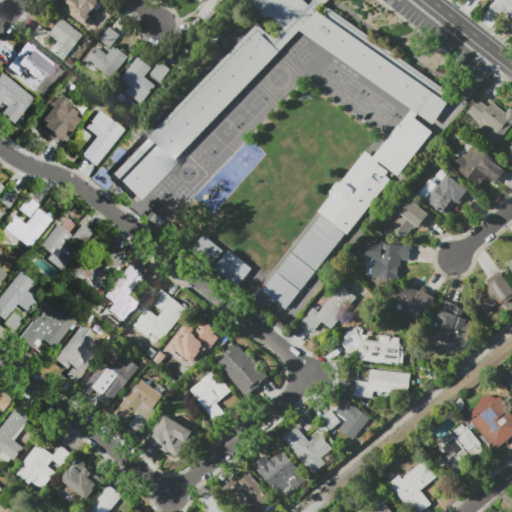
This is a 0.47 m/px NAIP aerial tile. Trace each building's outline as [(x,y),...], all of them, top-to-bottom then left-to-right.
[(101,0),(99,3),(102,5),(93,17),(94,19),(87,28),(64,10),(66,8),(61,3),(63,0),(101,0)] [(301,0),(310,8),(317,0),(332,0),(319,14),(323,17),(328,9),(455,98),(435,127),(301,33),(177,162),(179,163),(172,171),(140,203),(112,176),(150,137),(151,138),(171,117),(228,58),(210,41),(238,12),(256,30),(258,27),(275,40),(284,31),(270,18),(267,21),(250,4),(253,0),(301,0)] [(202,0),(201,2),(198,0),(221,0),(205,20),(197,13),(207,0),(202,0)] [(490,7),(495,0),(511,0),(511,18),(509,16),(506,20),(490,7)] [(30,36),(39,25),(48,32),(49,30),(51,31),(62,18),(83,35),(62,61),(30,36)] [(110,47),(100,39),(110,27),(120,35),(110,47)] [(7,67),(15,56),(22,62),(24,59),(17,55),(27,42),(58,66),(39,91),(26,82),(32,74),(27,70),(21,78),(7,67)] [(87,58),(96,46),(107,55),(115,46),(128,57),(111,78),(87,58)] [(130,85),(121,78),(137,58),(138,56),(152,67),(150,69),(145,76),(154,83),(139,101),(126,91),(130,85)] [(170,70),(161,81),(151,74),(160,62),(170,70)] [(0,102),(0,74),(1,73),(34,99),(14,123),(0,113),(6,106),(1,101),(0,102)] [(53,142),(42,134),(40,137),(34,132),(41,124),(35,120),(55,95),(67,105),(66,106),(76,113),(74,116),(79,120),(61,143),(56,139),(53,142)] [(468,112),(478,100),(487,107),(491,102),(506,114),(510,109),(511,110),(511,122),(498,141),(490,134),(493,130),(482,121),(481,122),(468,112)] [(95,166),(81,155),(96,136),(85,128),(99,110),(123,130),(95,166)] [(399,176),(378,160),(413,116),(433,133),(399,176)] [(507,169),(507,170),(495,185),(495,184),(491,181),(492,179),(488,176),(479,187),(452,166),(460,156),(459,155),(470,141),(498,165),(499,163),(507,169)] [(390,180),(286,310),(262,291),(322,216),(317,211),(363,153),(389,173),(386,177),(390,180)] [(446,217),(427,202),(449,174),(471,192),(460,205),(457,203),(446,217)] [(17,195),(7,208),(0,203),(0,196),(6,188),(17,195)] [(50,219),(51,220),(28,248),(3,228),(11,219),(13,216),(17,219),(24,225),(28,219),(29,218),(18,209),(28,197),(38,205),(30,214),(32,216),(37,209),(50,219)] [(400,214),(402,212),(399,209),(406,200),(409,202),(410,200),(420,208),(421,207),(428,212),(428,211),(432,215),(420,230),(416,226),(413,229),(412,228),(404,238),(391,227),(401,214),(400,214)] [(61,223),(57,219),(63,211),(67,215),(61,223)] [(57,223),(71,234),(63,244),(74,253),(58,273),(43,261),(42,253),(44,250),(39,246),(57,223)] [(80,247),(69,239),(77,230),(81,224),(91,232),(80,247)] [(222,250),(210,265),(191,249),(203,234),(222,250)] [(411,246),(409,261),(400,260),(398,280),(371,277),(372,259),(365,258),(366,242),(411,246)] [(106,277),(93,294),(80,284),(78,287),(67,277),(90,249),(103,259),(95,268),(106,277)] [(228,250),(252,270),(239,285),(215,265),(228,250)] [(112,271),(102,263),(112,251),(122,259),(112,271)] [(123,322),(107,310),(112,303),(103,297),(127,265),(141,276),(127,295),(137,303),(123,322)] [(487,280),(499,271),(511,290),(511,298),(506,303),(504,300),(501,302),(500,301),(487,311),(477,297),(487,289),(486,287),(489,284),(487,280)] [(3,320),(0,317),(0,296),(19,272),(32,282),(25,291),(37,300),(27,312),(16,304),(3,320)] [(390,296),(396,287),(400,290),(404,284),(406,286),(407,284),(419,292),(421,288),(435,297),(421,319),(407,310),(408,307),(406,306),(403,312),(392,305),(396,299),(390,296)] [(356,298),(332,330),(322,322),(314,332),(301,323),(312,308),(318,312),(339,285),(356,298)] [(148,336),(134,325),(147,309),(158,317),(162,311),(151,302),(162,289),(186,309),(174,325),(161,340),(151,332),(148,336)] [(444,300),(456,304),(455,306),(465,309),(462,318),(473,322),(464,348),(431,337),(444,300)] [(32,349),(19,339),(44,307),(61,320),(66,314),(74,321),(52,348),(41,340),(39,342),(39,341),(32,349)] [(12,332),(2,324),(12,311),(22,319),(12,332)] [(189,370),(174,358),(178,353),(174,350),(168,345),(174,337),(185,323),(199,334),(192,343),(203,352),(189,370)] [(218,334),(209,347),(198,339),(208,326),(218,334)] [(93,352),(97,355),(76,383),(66,375),(71,367),(67,364),(64,367),(53,359),(78,327),(89,328),(93,337),(89,343),(96,348),(93,352)] [(381,336),(390,336),(390,343),(391,343),(392,336),(400,337),(399,343),(407,344),(404,365),(399,364),(358,361),(359,349),(349,356),(342,341),(358,332),(363,340),(380,342),(381,336)] [(148,339),(151,335),(158,340),(155,344),(148,339)] [(218,363),(224,357),(222,355),(235,344),(237,346),(238,345),(245,352),(247,350),(265,372),(254,382),(255,383),(243,393),(218,363)] [(157,352),(152,358),(145,353),(150,347),(157,352)] [(97,391),(87,383),(97,371),(108,380),(113,374),(102,365),(112,353),(136,373),(119,394),(105,382),(97,391)] [(189,389),(193,386),(189,381),(195,377),(199,382),(214,370),(231,391),(216,403),(224,413),(213,422),(203,409),(204,408),(189,389)] [(379,399),(355,396),(356,381),(369,382),(370,370),(410,374),(408,394),(380,391),(379,399)] [(259,385),(268,378),(277,390),(268,397),(259,385)] [(141,379),(162,395),(152,408),(156,411),(139,433),(129,425),(136,416),(133,413),(126,423),(114,414),(126,398),(124,397),(131,389),(133,390),(141,379)] [(0,395),(8,402),(0,411),(0,395)] [(511,436),(495,450),(471,420),(473,418),(473,416),(473,415),(473,413),(474,409),(475,408),(477,406),(479,404),(482,399),(483,396),(485,395),(487,395),(490,395),(493,396),(495,397),(497,399),(500,397),(510,409),(508,411),(511,415),(511,436)] [(353,439),(340,429),(347,420),(336,411),(345,399),(370,418),(353,439)] [(158,448),(157,449),(149,445),(151,442),(147,440),(167,405),(175,410),(194,420),(193,422),(197,424),(186,443),(184,442),(182,447),(183,448),(178,457),(169,452),(168,453),(158,448)] [(0,426),(16,407),(29,418),(12,439),(23,448),(13,460),(2,451),(0,453),(0,426)] [(340,422),(330,430),(320,418),(330,410),(340,422)] [(454,430),(462,423),(465,427),(467,426),(482,444),(480,446),(489,456),(477,466),(472,459),(455,474),(443,459),(445,456),(439,448),(454,436),(455,437),(457,435),(454,430)] [(283,438),(296,427),(309,442),(313,439),(316,442),(323,436),(332,448),(329,451),(335,459),(327,466),(327,465),(322,469),(320,468),(312,474),(283,438)] [(61,446),(72,454),(61,467),(52,460),(47,466),(55,472),(46,484),(38,477),(34,482),(32,481),(29,484),(17,475),(19,471),(17,470),(22,464),(22,463),(38,443),(53,455),(61,446)] [(252,465),(264,456),(269,462),(282,451),(307,479),(294,490),(290,486),(279,496),(270,485),(252,465)] [(78,459),(79,460),(80,459),(85,462),(84,463),(86,465),(84,467),(91,472),(91,471),(103,480),(87,500),(72,488),(68,494),(63,490),(67,485),(61,480),(78,459)] [(431,503),(419,511),(413,511),(406,503),(404,504),(398,496),(399,495),(389,483),(399,475),(402,479),(423,461),(437,477),(420,491),(431,503)] [(235,478),(238,482),(249,473),(261,488),(260,489),(269,501),(254,511),(240,511),(222,488),(235,478)] [(86,511),(108,485),(122,496),(108,511),(86,511)] [(210,511),(201,500),(212,491),(228,511),(210,511)] [(357,511),(361,509),(363,511),(367,511),(382,500),(390,511),(357,511)] [(0,511),(13,511),(1,502),(0,503),(0,511)]
